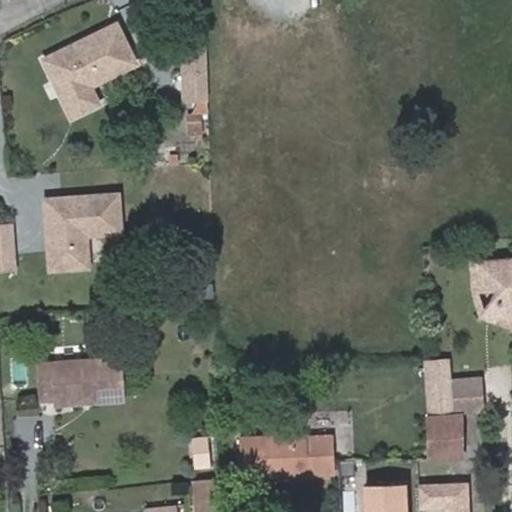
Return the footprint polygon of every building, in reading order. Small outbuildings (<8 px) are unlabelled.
[(66,26),(35,42),(64,99),(90,85),(81,68),(127,45),(107,5),(73,23),(74,26),(68,29),(66,26)] [(203,78),(201,22),(178,23),(181,79),(203,78)] [(114,220),(110,183),(37,191),(39,207),(44,206),(45,219),(41,224),(44,260),(82,256),(79,224),(114,220)] [(511,250),(507,251),(504,243),(464,247),(466,273),(483,272),(487,279),(486,285),(482,289),(483,304),(503,312),(511,298),(511,250)] [(449,371),(449,348),(426,348),(427,404),(446,403),(450,403),(449,371)] [(116,352),(37,358),(40,393),(53,393),(54,398),(79,396),(79,391),(89,390),(92,396),(120,394),(116,352)] [(474,370),(449,371),(450,403),(475,401),(474,370)] [(449,427),(446,403),(427,404),(424,405),(429,451),(455,449),(453,427),(449,427)] [(262,470),(284,468),(314,468),(311,429),(240,433),(241,471),(262,470)] [(222,498),(221,468),(195,470),(199,500),(222,498)] [(472,511),(471,478),(418,481),(419,510),(442,509),(442,511),(472,511)] [(409,511),(409,480),(365,482),(366,511),(409,511)] [(146,510),(125,511),(178,511),(177,500),(145,502),(146,510)]
